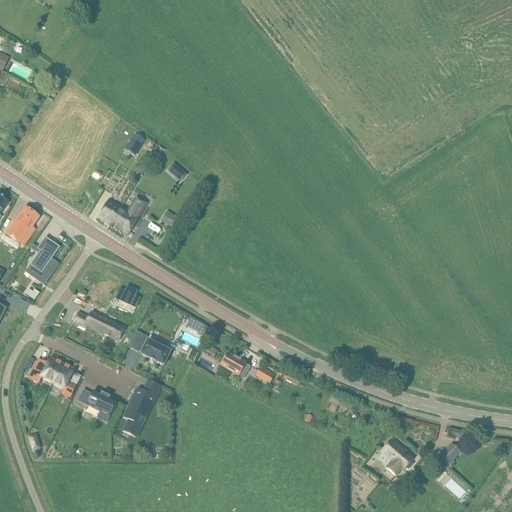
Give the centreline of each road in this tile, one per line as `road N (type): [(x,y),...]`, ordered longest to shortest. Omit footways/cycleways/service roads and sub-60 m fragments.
road 1 (tertiary): [(511,421),(435,407),(330,372),(97,237)]
road 2 (residential): [(40,511),(5,412),(9,364),(28,334)]
